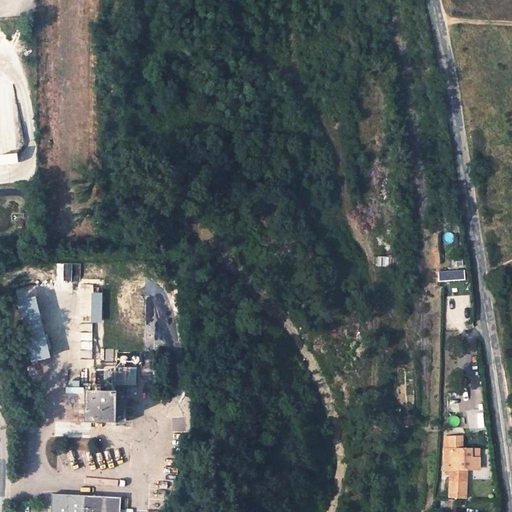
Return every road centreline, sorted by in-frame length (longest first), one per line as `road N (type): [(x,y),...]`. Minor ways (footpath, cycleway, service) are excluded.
road 1 (unclassified): [(433,0),(469,207),(507,511)]
road 2 (unknown): [(0,182),(23,178),(33,147),(16,77),(0,63)]
